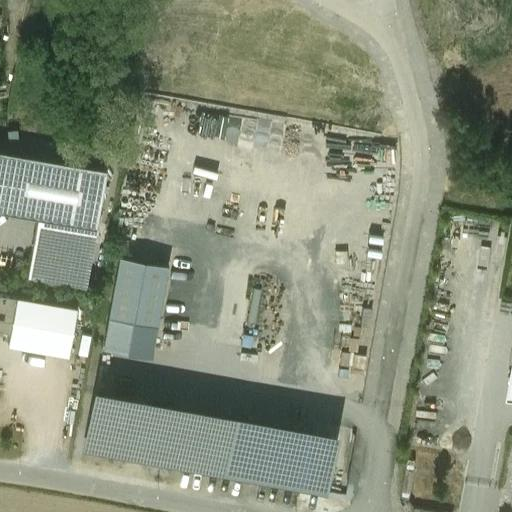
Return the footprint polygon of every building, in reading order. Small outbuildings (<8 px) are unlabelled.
[(106,165),(0,145),(0,206),(37,213),(95,224),(106,165)] [(95,224),(37,213),(26,274),(84,284),(95,224)] [(166,257),(118,249),(107,311),(156,319),(166,257)] [(15,296),(0,293),(0,329),(8,331),(15,296)] [(15,293),(15,296),(8,331),(7,341),(68,352),(76,305),(15,293)] [(156,319),(107,311),(103,339),(152,346),(156,319)] [(345,419),(98,376),(86,450),(332,492),(345,419)] [(416,405),(412,446),(465,451),(469,411),(416,405)]
